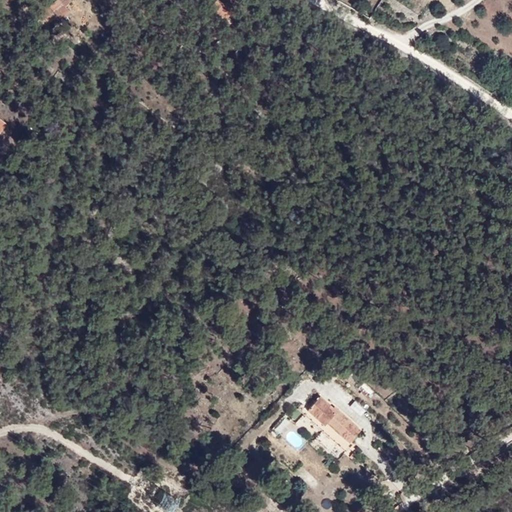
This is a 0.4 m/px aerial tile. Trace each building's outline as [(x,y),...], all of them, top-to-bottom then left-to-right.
[(215,0),(214,0),(207,11),(228,25),(236,14),(215,0)] [(322,397),(309,412),(325,426),(328,422),(351,442),(361,430),(322,397)] [(297,447),(303,440),(290,429),(284,436),(297,447)] [(278,443),(273,449),(285,458),(290,452),(278,443)] [(328,453),(336,459),(341,453),(333,447),(328,453)]
